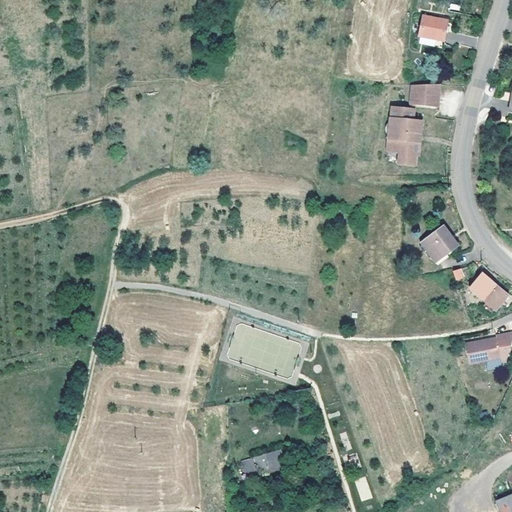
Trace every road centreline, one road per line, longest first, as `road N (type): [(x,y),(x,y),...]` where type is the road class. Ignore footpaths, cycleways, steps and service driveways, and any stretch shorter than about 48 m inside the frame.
road 1 (track): [(0,229),(101,203),(124,216),(50,511)]
road 2 (track): [(108,287),(197,296),(349,338),(492,325)]
road 3 (tertiary): [(504,0),(469,115),(461,180),(479,230),(511,267)]
